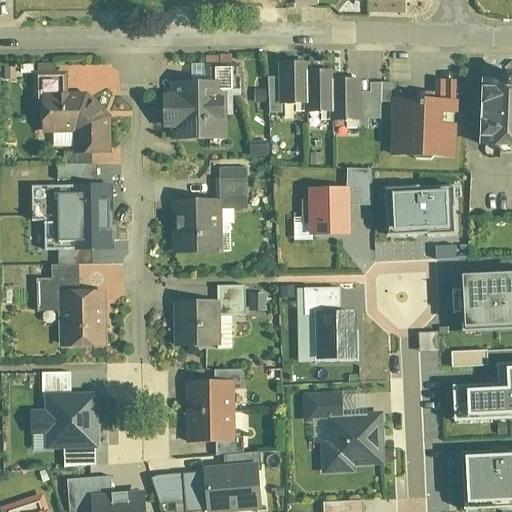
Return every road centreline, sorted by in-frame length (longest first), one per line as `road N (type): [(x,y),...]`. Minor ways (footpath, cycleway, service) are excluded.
road 1 (residential): [(133,425),(135,44)]
road 2 (residential): [(454,41),(135,44)]
road 3 (residential): [(402,295),(413,511)]
road 4 (residential): [(135,44),(0,45)]
